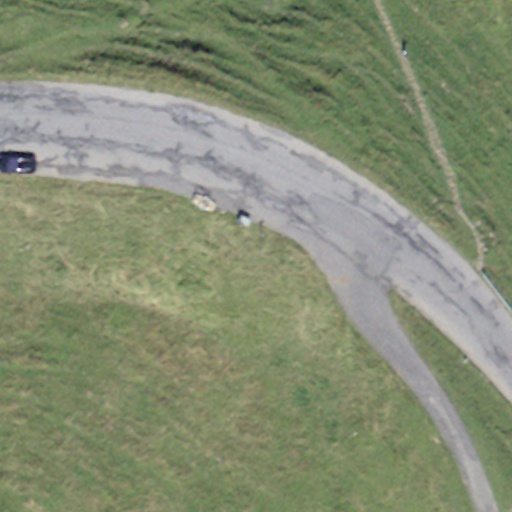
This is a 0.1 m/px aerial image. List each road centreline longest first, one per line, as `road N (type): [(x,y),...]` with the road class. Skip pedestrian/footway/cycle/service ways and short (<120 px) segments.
road 1 (unclassified): [(511,368),(447,285),(312,192),(155,134),(0,124)]
road 2 (track): [(312,192),(363,324),(468,460),(484,511)]
